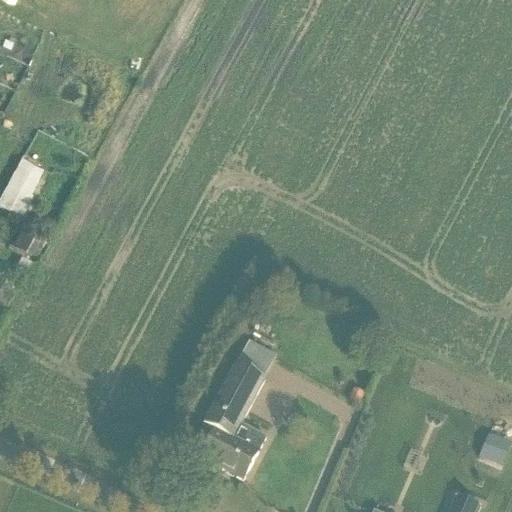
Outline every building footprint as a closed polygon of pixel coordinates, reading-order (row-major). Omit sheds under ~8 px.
[(0,203),(24,212),(42,164),(17,154),(0,198),(0,203)] [(14,241),(37,254),(47,236),(24,223),(14,241)] [(0,293),(0,319),(1,320),(14,296),(2,289),(0,293)] [(214,433),(199,461),(242,484),(258,455),(232,442),(265,381),(236,365),(202,427),(214,433)] [(353,391),(347,403),(357,407),(363,396),(353,391)] [(469,480),(506,496),(511,481),(511,470),(445,441),(429,480),(463,495),(469,480)] [(478,511),(479,511),(480,510),(455,499),(454,501),(455,501),(449,511),(478,511)]
